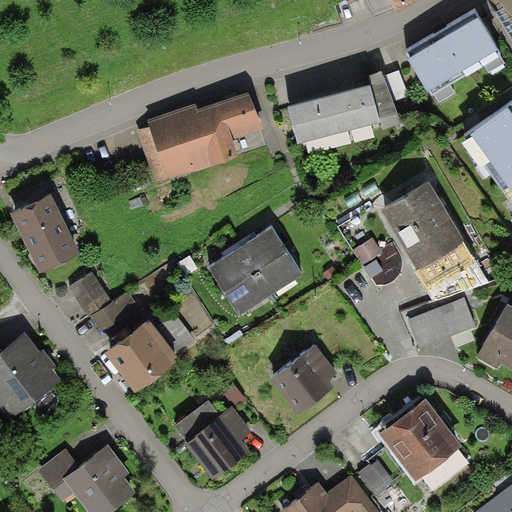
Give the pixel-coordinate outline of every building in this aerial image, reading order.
[(498,33),(478,0),(475,0),(407,41),(427,75),(426,75),(432,85),(501,44),(496,34),(498,33)] [(369,65),(370,69),(381,111),(383,125),(403,116),(395,96),(386,70),(382,60),(369,65)] [(399,65),(386,70),(395,96),(409,91),(399,65)] [(370,69),(288,90),(299,132),(381,111),(370,69)] [(136,124),(156,180),(198,165),(197,162),(217,155),(216,152),(239,144),(234,129),(263,119),(250,82),(199,100),(198,96),(147,114),(149,120),(136,124)] [(501,177),(511,170),(511,90),(511,92),(509,89),(471,115),(473,118),(465,123),(501,177)] [(465,231),(429,169),(381,198),(417,259),(465,231)] [(511,170),(501,177),(511,192),(511,170)] [(11,200),(41,262),(80,243),(51,181),(11,200)] [(241,237),(271,285),(303,265),(272,217),(241,237)] [(271,285),(241,237),(209,257),(239,305),(271,285)] [(112,296),(93,266),(69,282),(88,311),(90,310),(112,296)] [(112,296),(90,310),(108,337),(119,325),(132,316),(143,309),(128,285),(112,296)] [(511,293),(508,291),(476,347),(498,359),(502,352),(511,358),(511,293)] [(476,320),(464,292),(408,315),(420,343),(476,320)] [(174,346),(177,344),(151,308),(149,310),(147,307),(143,309),(132,316),(119,325),(108,337),(105,340),(135,380),(176,348),(174,346)] [(41,344),(25,323),(0,341),(0,413),(3,417),(62,372),(53,361),(56,359),(43,342),(41,344)] [(308,341),(271,367),(298,404),(335,378),(330,372),(337,367),(316,337),(309,342),(308,341)] [(231,374),(209,391),(221,407),(232,398),(234,401),(245,393),(231,374)] [(426,386),(379,422),(416,469),(462,434),(426,386)] [(221,407),(209,391),(175,417),(186,432),(221,407)] [(186,432),(184,433),(212,471),(250,443),(242,432),(252,425),(234,401),(232,398),(221,407),(186,432)] [(79,459),(64,471),(75,486),(95,511),(100,511),(137,484),(125,469),(130,465),(108,437),(79,459)] [(64,471),(79,459),(67,444),(38,465),(62,496),(75,486),(64,471)] [(388,483),(370,460),(358,469),(376,492),(388,483)] [(319,475),(279,505),(284,511),(383,511),(351,469),(328,486),(319,475)] [(511,511),(511,480),(472,511),(511,511)]
